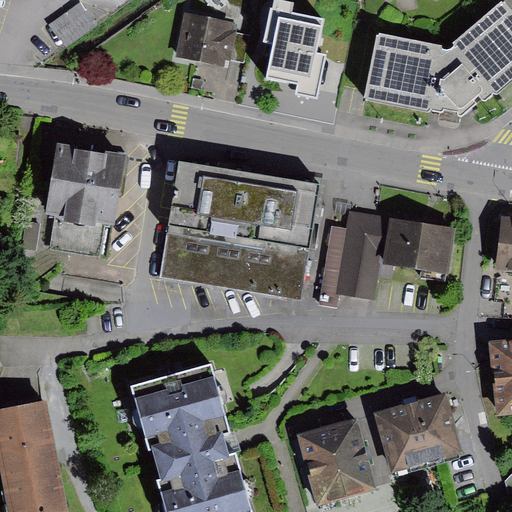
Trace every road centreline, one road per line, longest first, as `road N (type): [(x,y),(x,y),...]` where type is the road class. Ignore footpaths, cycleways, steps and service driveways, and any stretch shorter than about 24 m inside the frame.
road 1 (residential): [(462,327),(288,323),(122,339)]
road 2 (primary): [(158,120),(484,180)]
road 3 (residential): [(158,120),(122,339)]
road 4 (residential): [(462,327),(456,381),(495,511)]
road 5 (primary): [(0,90),(158,120)]
road 6 (residential): [(484,180),(462,327)]
